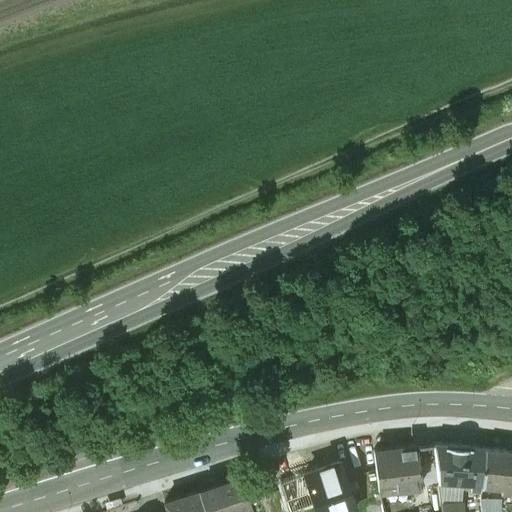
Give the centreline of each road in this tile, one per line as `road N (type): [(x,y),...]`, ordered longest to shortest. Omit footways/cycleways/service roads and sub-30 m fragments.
road 1 (primary): [(511,143),(0,366)]
road 2 (track): [(0,304),(511,84)]
road 3 (residential): [(511,412),(359,413),(0,511)]
